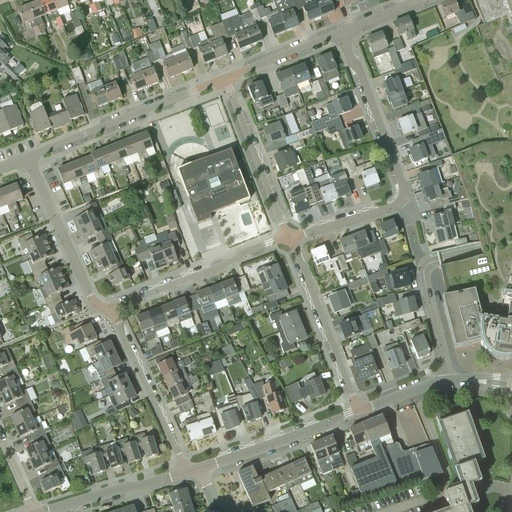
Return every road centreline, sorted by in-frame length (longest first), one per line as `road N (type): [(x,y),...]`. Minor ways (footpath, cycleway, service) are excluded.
road 1 (residential): [(28,158),(224,78)]
road 2 (residential): [(288,237),(107,310)]
road 3 (residential): [(357,410),(288,237)]
road 4 (residential): [(450,380),(400,203)]
road 5 (residential): [(400,203),(402,185),(340,32)]
road 6 (residential): [(107,310),(186,471)]
road 7 (residential): [(107,310),(93,302),(28,158)]
road 8 (residential): [(288,237),(224,78)]
road 9 (residential): [(357,410),(198,468)]
road 10 (residential): [(186,471),(45,511)]
road 11 (residential): [(224,78),(340,32)]
